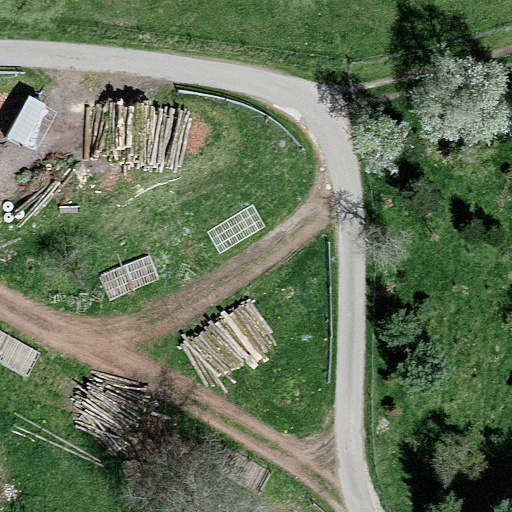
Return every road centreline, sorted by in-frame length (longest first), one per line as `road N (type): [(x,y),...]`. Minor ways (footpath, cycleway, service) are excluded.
road 1 (unclassified): [(364,511),(348,412),(353,204),(343,149),(318,107),(257,83),(0,65)]
road 2 (track): [(318,107),(511,63)]
